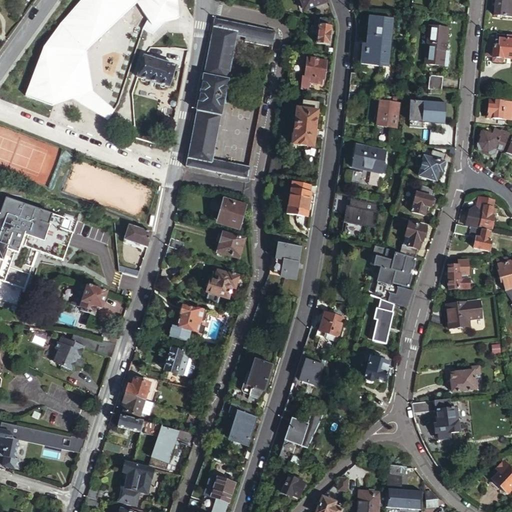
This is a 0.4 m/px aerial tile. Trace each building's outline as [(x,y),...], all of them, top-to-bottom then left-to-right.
[(107,122),(115,110),(93,94),(86,52),(136,4),(150,20),(142,30),(147,33),(153,35),(157,31),(163,23),(179,19),(177,0),(80,0),(59,25),(43,47),(43,49),(25,97),(52,107),(72,101),(107,122)] [(301,0),(305,10),(324,3),(322,0),(301,0)] [(507,0),(495,0),(494,16),(506,18),(507,12),(510,12),(511,7),(511,6),(507,5),(507,0)] [(388,65),(394,20),(371,17),(365,62),(388,65)] [(330,20),(319,18),(315,43),(327,45),(330,20)] [(185,168),(246,180),(275,31),(216,20),(185,168)] [(447,45),(449,22),(430,20),(425,68),(448,70),(451,46),(447,45)] [(511,35),(496,35),(495,44),(487,43),(485,57),(494,58),(493,61),(501,61),(501,58),(511,59),(511,35)] [(146,49),(137,75),(169,85),(177,60),(146,49)] [(309,58),(306,57),(303,77),(309,78),(308,83),(321,85),(322,80),(324,80),(327,60),(314,58),(314,56),(309,55),(309,58)] [(365,74),(350,72),(348,85),(362,86),(364,86),(365,74)] [(428,91),(442,92),(443,80),(429,78),(428,91)] [(362,86),(348,85),(347,94),(362,95),(362,86)] [(318,102),(302,100),(301,110),(293,109),(289,144),(312,147),(318,102)] [(511,116),(511,102),(488,101),(486,118),(511,120),(511,116)] [(444,104),(435,104),(428,103),(422,102),(421,122),(442,124),(444,104)] [(395,138),(397,114),(386,113),(386,106),(379,105),(376,136),(395,138)] [(504,154),(511,137),(511,136),(504,133),(502,135),(496,132),(494,136),(484,131),(477,145),(479,149),(491,155),(496,154),(498,150),(504,154)] [(381,172),(384,152),(355,147),(352,167),(381,172)] [(442,173),(447,155),(432,151),(430,159),(424,158),(419,177),(436,182),(438,172),(442,173)] [(271,155),(267,178),(281,180),(284,157),(271,155)] [(311,185),(292,182),(291,190),(309,193),(311,185)] [(431,199),(433,191),(420,187),(418,195),(415,194),(410,212),(423,215),(425,207),(429,208),(432,207),(433,202),(431,199)] [(309,193),(291,190),(287,214),(307,217),(311,194),(309,193)] [(63,219),(5,199),(0,214),(0,301),(14,306),(19,290),(23,292),(36,254),(62,263),(77,219),(64,214),(63,219)] [(466,224),(473,226),(490,229),(495,209),(491,208),(493,202),(480,199),(478,207),(477,206),(469,208),(466,224)] [(246,206),(221,201),(215,227),(239,234),(246,206)] [(350,208),(346,208),(344,224),(376,228),(378,212),(379,205),(351,201),(350,208)] [(146,248),(151,233),(128,225),(122,239),(146,248)] [(491,232),(456,225),(455,228),(454,233),(476,238),(474,249),(490,252),(492,241),(490,241),(491,232)] [(401,254),(415,257),(420,242),(422,242),(424,233),(407,228),(401,254)] [(243,240),(223,234),(223,236),(220,234),(217,242),(220,243),(217,254),(237,260),(243,240)] [(183,244),(169,239),(167,246),(181,251),(183,244)] [(301,247),(278,243),(275,257),(271,257),(269,273),(281,275),(281,277),(296,280),(301,247)] [(167,246),(162,263),(176,267),(181,251),(167,246)] [(398,253),(376,247),(374,256),(376,257),(374,265),(384,268),(385,265),(393,268),(392,270),(386,268),(382,284),(384,285),(380,300),(381,300),(395,304),(407,308),(414,290),(407,288),(408,286),(409,286),(416,260),(398,255),(398,253)] [(502,283),(504,292),(511,289),(511,260),(497,265),(499,272),(496,273),(500,283),(502,283)] [(465,266),(448,267),(450,290),(472,288),(471,280),(461,280),(461,275),(466,274),(465,266)] [(208,294),(205,302),(216,305),(219,297),(227,300),(231,288),(233,289),(236,277),(226,274),(226,276),(215,272),(213,279),(210,278),(205,293),(208,294)] [(97,290),(78,284),(70,306),(81,309),(80,312),(93,317),(95,309),(100,310),(105,294),(96,292),(97,290)] [(333,303),(317,300),(316,309),(329,313),(333,303)] [(392,312),(395,304),(381,300),(378,310),(376,309),(372,320),(376,321),(379,322),(373,342),(384,345),(393,312),(392,312)] [(466,303),(469,319),(481,318),(480,302),(466,303)] [(466,303),(447,305),(450,328),(469,326),(469,319),(466,303)] [(201,314),(181,308),(180,310),(178,309),(176,317),(178,317),(175,327),(169,326),(166,338),(185,343),(189,331),(195,333),(201,314)] [(337,339),(343,320),(326,314),(320,331),(326,334),(325,338),(337,343),(338,340),(337,339)] [(22,328),(16,326),(11,338),(17,340),(22,328)] [(100,333),(98,342),(115,345),(118,337),(100,333)] [(77,359),(77,357),(81,346),(77,345),(78,343),(76,342),(77,341),(69,338),(68,340),(66,339),(65,341),(57,338),(55,344),(53,344),(50,354),(52,355),(50,360),(53,361),(52,363),(57,365),(56,367),(70,372),(73,364),(75,358),(77,359)] [(115,345),(98,342),(96,350),(113,354),(115,345)] [(164,372),(179,377),(181,370),(184,371),(187,361),(188,358),(185,357),(185,355),(171,350),(164,372)] [(81,358),(77,357),(77,359),(75,358),(73,364),(78,366),(81,358)] [(388,368),(390,364),(369,358),(363,379),(366,380),(365,381),(367,383),(370,384),(374,383),(374,380),(384,383),(387,374),(389,374),(391,369),(388,368)] [(273,365),(255,359),(246,386),(253,388),(251,395),(262,399),(273,365)] [(193,362),(187,361),(184,371),(181,370),(179,377),(188,380),(193,362)] [(299,382),(294,380),(291,389),(314,396),(324,367),(307,361),(299,382)] [(471,372),(450,374),(453,393),(476,390),(476,387),(479,387),(478,380),(475,381),(475,376),(480,375),(479,367),(470,368),(471,372)] [(121,393),(147,399),(152,382),(134,377),(131,385),(124,383),(121,393)] [(142,416),(147,399),(121,393),(119,399),(118,402),(126,404),(124,411),(142,416)] [(288,397),(282,416),(291,419),(292,418),(297,400),(288,397)] [(450,399),(413,403),(412,403),(414,413),(435,411),(438,435),(449,433),(460,432),(456,408),(452,409),(450,399)] [(235,408),(223,403),(219,415),(232,419),(235,408)] [(291,419),(278,460),(289,464),(293,451),(305,455),(324,414),(313,411),(309,423),(292,418),(291,419)] [(39,415),(32,412),(30,419),(36,421),(39,415)] [(240,413),(232,437),(239,439),(238,443),(248,446),(257,419),(240,413)] [(141,434),(144,423),(119,416),(116,428),(141,434)] [(144,422),(137,450),(152,453),(159,426),(144,422)] [(19,429),(2,425),(0,433),(0,437),(3,438),(0,445),(0,456),(5,458),(2,466),(15,469),(18,460),(16,460),(18,454),(22,455),(24,450),(20,449),(22,443),(15,441),(16,437),(19,429)] [(179,432),(162,427),(150,464),(167,469),(179,432)] [(81,452),(85,440),(19,429),(16,437),(81,452)] [(105,441),(101,452),(118,456),(121,445),(105,441)] [(217,458),(205,454),(204,458),(201,466),(214,470),(217,458)] [(147,497),(154,470),(125,462),(123,474),(128,475),(124,489),(121,488),(117,502),(135,507),(139,495),(147,497)] [(511,472),(511,474),(501,464),(493,472),(496,475),(487,484),(493,491),(496,489),(504,496),(511,487),(511,472)] [(404,468),(390,465),(389,473),(400,475),(402,476),(404,468)] [(400,491),(400,475),(389,473),(387,477),(385,510),(408,511),(419,511),(422,493),(400,491)] [(236,484),(218,478),(211,498),(229,504),(236,484)] [(290,492),(298,495),(302,483),(298,482),(299,480),(294,478),(293,481),(286,479),(281,495),(289,497),(290,492)] [(86,499),(101,502),(103,492),(90,489),(86,499)] [(377,511),(380,491),(359,489),(356,511),(377,511)] [(430,493),(425,493),(425,510),(435,510),(435,503),(430,493)] [(339,511),(340,510),(333,507),(334,504),(321,498),(315,511),(339,511)] [(98,511),(101,502),(86,499),(84,507),(98,511)] [(190,499),(187,507),(199,511),(202,503),(190,499)]
